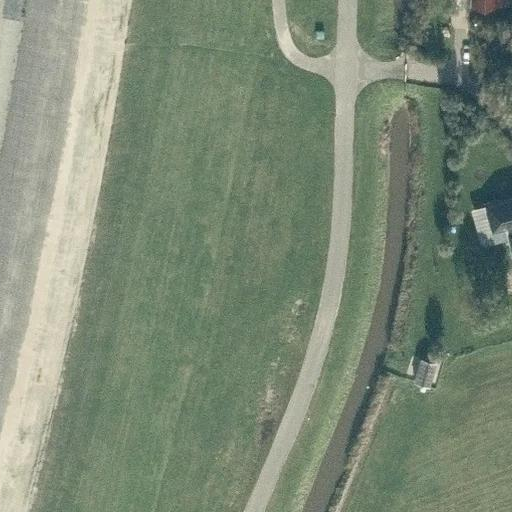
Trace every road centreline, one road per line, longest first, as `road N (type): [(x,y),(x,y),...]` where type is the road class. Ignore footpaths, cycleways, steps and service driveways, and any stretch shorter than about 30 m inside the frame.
road 1 (unclassified): [(250,511),(324,332),(337,266),(346,67)]
road 2 (unclassified): [(511,122),(468,79),(346,67)]
